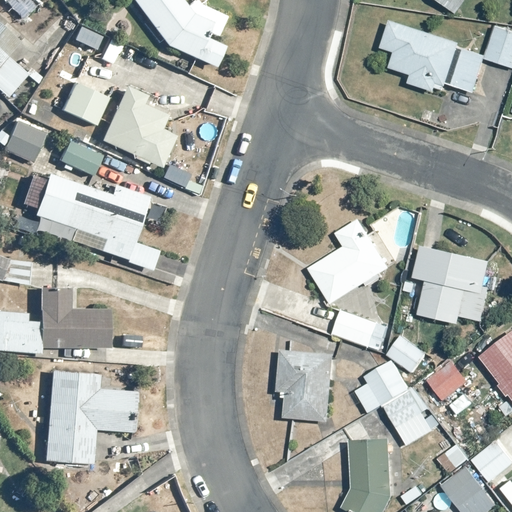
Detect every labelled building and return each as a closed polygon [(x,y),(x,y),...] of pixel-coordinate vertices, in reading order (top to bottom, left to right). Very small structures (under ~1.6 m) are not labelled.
[(187,0),(135,0),(169,45),(218,67),(228,46),(210,38),(213,33),(220,36),(229,16),(201,4),(198,0),(194,0),(190,3),(187,0)] [(433,0),(454,15),(464,0),(433,0)] [(0,21),(0,89),(10,98),(30,74),(9,56),(22,40),(0,21)] [(457,43),(387,21),(378,49),(391,53),(386,68),(408,75),(405,84),(432,93),(435,84),(444,87),(445,84),(472,92),(484,56),(456,46),(457,43)] [(511,32),(494,27),(484,59),(511,68),(511,32)] [(128,85),(102,141),(163,168),(178,136),(163,129),(170,115),(146,104),(150,95),(128,85)] [(44,130),(13,117),(6,133),(0,130),(0,147),(31,160),(44,130)] [(103,154),(66,138),(57,160),(94,175),(103,154)] [(51,172),(36,215),(107,240),(103,251),(154,269),(160,251),(137,243),(152,198),(117,186),(114,194),(51,172)] [(342,247),(307,269),(330,305),(389,268),(357,218),(333,233),(342,247)] [(488,261),(419,245),(411,278),(424,281),(416,314),(456,324),(458,316),(480,321),(488,287),(482,285),(488,261)] [(0,280),(26,282),(26,275),(27,260),(0,259),(0,280)] [(76,285),(40,284),(39,318),(32,318),(32,310),(0,309),(0,348),(39,350),(39,344),(111,346),(112,307),(75,306),(76,285)] [(340,310),(331,335),(368,348),(377,323),(340,310)] [(511,330),(478,357),(511,400),(511,330)] [(400,336),(386,355),(411,372),(424,353),(400,336)] [(332,353),(279,349),(275,392),(284,393),(282,418),(326,421),(332,353)] [(391,360),(363,376),(380,405),(408,389),(391,360)] [(451,361),(426,380),(442,401),(467,382),(451,361)] [(101,375),(54,371),(46,461),(95,466),(98,431),(136,434),(140,392),(100,388),(101,375)] [(432,431),(410,392),(383,407),(405,446),(432,431)] [(387,438),(348,440),(351,487),(340,509),(345,511),(382,511),(391,496),(387,438)] [(436,452),(449,471),(468,458),(455,438),(436,452)] [(511,461),(495,440),(470,461),(487,482),(511,461)] [(461,511),(485,511),(495,505),(465,467),(441,485),(461,511)]
